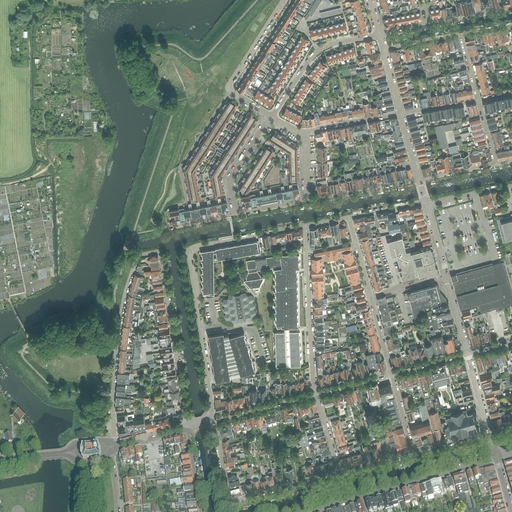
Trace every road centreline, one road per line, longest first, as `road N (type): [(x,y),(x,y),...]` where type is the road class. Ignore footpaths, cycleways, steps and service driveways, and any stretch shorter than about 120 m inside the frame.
road 1 (residential): [(339,475),(228,506),(214,419)]
road 2 (residential): [(115,445),(116,351),(134,265),(147,254)]
road 3 (residential): [(308,511),(497,457)]
road 4 (residential): [(201,327),(191,249),(306,226)]
road 5 (residential): [(187,425),(162,253),(147,254)]
road 6 (residential): [(271,116),(229,87),(284,0)]
road 7 (residential): [(315,393),(308,253)]
